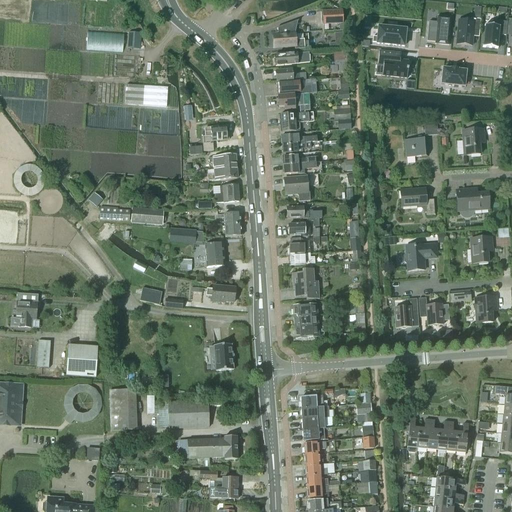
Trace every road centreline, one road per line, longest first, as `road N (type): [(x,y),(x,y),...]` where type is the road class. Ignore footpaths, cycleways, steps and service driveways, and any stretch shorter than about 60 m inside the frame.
road 1 (tertiary): [(270,370),(511,353)]
road 2 (secondary): [(260,302),(247,117)]
road 3 (residential): [(247,117),(264,113),(261,88),(242,41),(220,16)]
